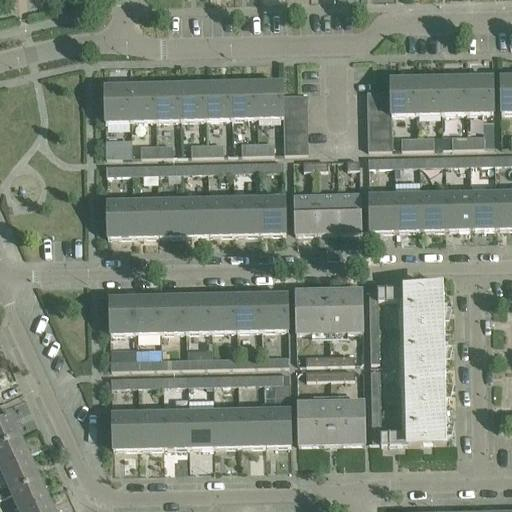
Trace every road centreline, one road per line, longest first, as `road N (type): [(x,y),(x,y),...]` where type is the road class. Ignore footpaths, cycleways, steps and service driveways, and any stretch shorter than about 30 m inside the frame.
road 1 (residential): [(357,491),(97,495),(0,287)]
road 2 (residential): [(0,277),(475,268)]
road 3 (unclassified): [(123,41),(161,49),(361,45),(387,23),(511,21)]
road 4 (residential): [(475,268),(479,486)]
road 5 (unclassified): [(0,61),(123,41)]
road 6 (residential): [(479,486),(357,491)]
